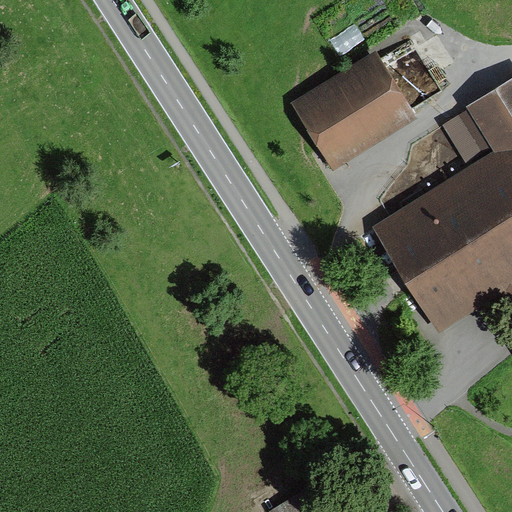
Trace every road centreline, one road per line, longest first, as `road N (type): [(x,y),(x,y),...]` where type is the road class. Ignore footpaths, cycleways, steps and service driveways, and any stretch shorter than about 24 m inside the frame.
road 1 (primary): [(375,407),(109,0)]
road 2 (unclassified): [(511,334),(390,430)]
